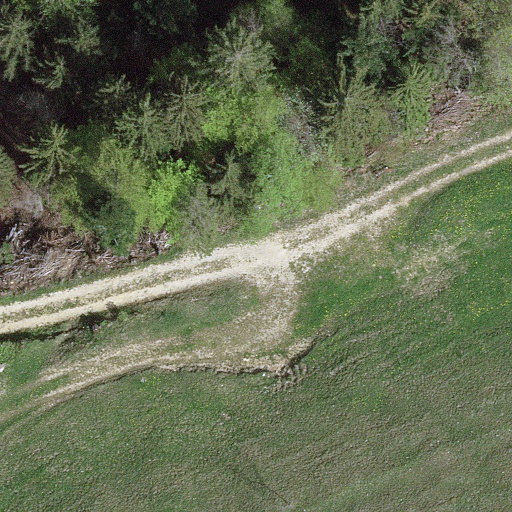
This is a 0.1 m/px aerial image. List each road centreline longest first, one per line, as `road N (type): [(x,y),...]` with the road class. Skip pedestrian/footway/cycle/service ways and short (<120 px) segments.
road 1 (track): [(0,316),(239,257),(268,263),(286,285),(277,317),(258,327),(127,356),(0,408)]
road 2 (track): [(239,257),(288,245),(511,145)]
